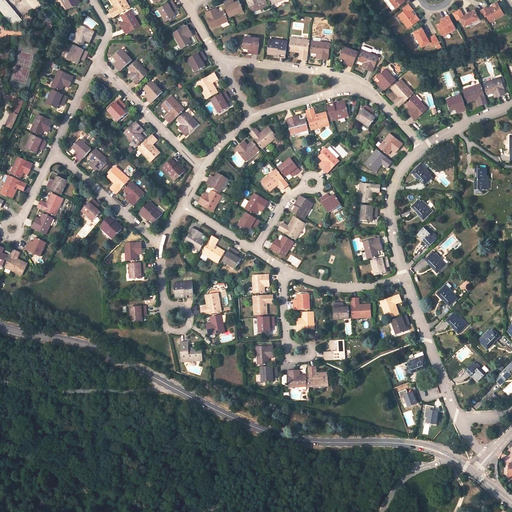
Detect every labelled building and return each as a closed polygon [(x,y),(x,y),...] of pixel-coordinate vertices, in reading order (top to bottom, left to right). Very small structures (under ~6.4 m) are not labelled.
[(38,10),(29,0),(25,0),(13,10),(22,21),(38,10)] [(70,8),(65,0),(61,0),(67,10),(70,8)] [(113,0),(117,7),(115,8),(110,11),(113,17),(130,7),(125,0),(113,0)] [(172,0),(158,9),(163,17),(165,16),(167,20),(175,16),(172,11),(171,9),(175,6),(172,0)] [(228,0),(223,2),(230,17),(238,14),(237,11),(242,9),(239,1),(234,3),(231,4),(229,0),(228,0)] [(246,0),(252,13),(268,6),(265,0),(246,0)] [(389,0),(396,8),(406,0),(389,0)] [(490,22),(504,14),(497,3),(492,5),(493,6),(489,9),(488,10),(486,7),(480,11),(484,17),(486,16),(490,22)] [(398,16),(408,28),(419,20),(416,16),(415,16),(412,13),(411,13),(410,12),(413,10),(408,5),(403,9),(404,11),(398,16)] [(228,21),(223,11),(218,13),(216,14),(214,10),(205,13),(212,28),(228,21)] [(479,19),(474,11),(463,17),(460,10),(453,13),(457,21),(460,19),(464,26),(473,21),(473,22),(479,19)] [(126,33),(140,25),(131,11),(122,16),(124,21),(126,23),(122,26),(126,33)] [(442,36),(455,28),(448,16),(443,19),(443,20),(441,22),(441,23),(436,26),(442,36)] [(79,26),(72,41),(82,46),(85,41),(86,39),(90,41),(94,33),(79,26)] [(186,26),(173,34),(181,49),(191,43),(188,39),(187,36),(191,34),(186,26)] [(422,29),(413,33),(416,39),(417,38),(422,47),(429,43),(431,46),(438,42),(434,36),(428,39),(426,37),(425,34),(422,29)] [(258,55),(260,38),(245,37),(243,49),(249,49),(252,49),(251,54),(258,55)] [(309,41),(291,38),(290,49),(300,50),(300,53),(300,59),(307,60),(309,41)] [(285,58),(287,42),(282,41),(282,44),(269,43),(268,52),(279,53),(279,56),(278,57),(285,58)] [(330,44),(313,42),(312,54),(317,54),(320,54),(319,59),(328,60),(330,44)] [(89,52),(73,45),(69,54),(72,55),(69,60),(78,64),(80,59),(81,57),(86,59),(89,52)] [(353,67),(358,52),(349,48),(348,51),(343,49),(340,57),(345,59),(348,60),(346,65),(353,67)] [(378,56),(362,50),(358,60),(363,63),(366,64),(364,68),(372,71),(378,56)] [(132,60),(125,53),(124,55),(120,52),(114,58),(117,62),(119,64),(116,67),(120,71),(132,60)] [(202,52),(188,60),(192,69),(195,67),(197,72),(205,67),(203,63),(201,60),(205,57),(202,52)] [(148,73),(137,61),(129,69),(132,73),(134,75),(131,78),(137,85),(148,73)] [(59,71),(51,87),(61,91),(64,86),(65,83),(70,85),(73,78),(59,71)] [(381,81),(383,83),(379,86),(384,91),(396,80),(389,73),(387,74),(384,71),(377,77),(381,81)] [(214,74),(197,84),(206,99),(215,94),(210,85),(212,83),(217,80),(214,74)] [(500,78),(484,84),(488,95),(493,93),(496,92),(497,97),(505,94),(500,78)] [(393,87),(400,95),(398,97),(394,101),(399,107),(414,94),(401,80),(393,87)] [(151,104),(162,93),(156,86),(154,88),(151,84),(144,90),(148,94),(150,96),(146,99),(151,104)] [(466,100),(477,96),(478,99),(480,105),(487,103),(481,85),(463,90),(466,100)] [(391,89),(398,97),(400,95),(393,87),(391,89)] [(68,97),(53,91),(49,99),(51,100),(49,105),(57,109),(59,104),(61,101),(65,103),(68,97)] [(225,103),(224,101),(228,98),(225,92),(210,100),(215,109),(217,108),(220,112),(228,108),(225,103)] [(456,109),(458,108),(460,112),(466,110),(461,95),(452,98),(453,100),(448,102),(450,110),(456,109)] [(170,123),(184,110),(172,96),(164,104),(172,112),(169,114),(165,118),(170,123)] [(427,109),(415,96),(407,103),(411,107),(413,110),(409,113),(415,120),(427,109)] [(15,106),(21,109),(24,103),(17,100),(15,106)] [(120,100),(108,111),(114,118),(116,116),(120,120),(126,114),(123,110),(121,107),(124,104),(120,100)] [(172,112),(164,104),(162,106),(169,114),(172,112)] [(335,117),(347,114),(345,105),(335,108),(334,106),(333,104),(327,106),(332,122),(335,121),(335,117)] [(11,114),(17,117),(21,109),(15,106),(11,114)] [(366,106),(356,120),(364,125),(366,123),(370,126),(375,118),(371,115),(368,113),(371,110),(366,106)] [(327,116),(316,119),(315,116),(314,110),(306,112),(312,131),(329,126),(327,116)] [(198,125),(186,112),(178,120),(182,125),(184,127),(180,130),(186,137),(198,125)] [(5,126),(11,129),(17,117),(11,114),(5,126)] [(38,116),(30,131),(40,136),(43,131),(44,128),(49,131),(52,123),(38,116)] [(287,120),(291,136),(300,133),(301,137),(309,135),(305,120),(300,121),(297,122),(295,117),(287,120)] [(136,122),(124,133),(136,146),(144,138),(140,134),(138,132),(142,128),(136,122)] [(261,136),(270,129),(269,127),(260,134),(261,136)] [(262,149),(277,137),(270,129),(261,136),(260,134),(256,129),(250,134),(262,149)] [(32,135),(28,143),(31,145),(29,150),(36,154),(38,149),(40,146),(44,148),(47,142),(32,135)] [(138,149),(150,162),(158,155),(150,147),(152,145),(157,140),(152,135),(138,149)] [(402,145),(390,135),(379,148),(388,156),(392,151),(393,149),(397,152),(402,145)] [(80,162),(91,150),(84,143),(83,145),(79,142),(72,148),(77,152),(79,154),(76,158),(80,162)] [(236,149),(246,161),(259,151),(252,142),(248,145),(246,147),(243,143),(236,149)] [(150,147),(158,155),(160,153),(152,145),(150,147)] [(109,161),(96,149),(88,158),(92,162),(94,164),(91,167),(98,173),(109,161)] [(339,162),(327,150),(319,158),(323,162),(324,164),(321,167),(327,174),(339,162)] [(377,150),(365,165),(373,171),(380,163),(382,164),(387,169),(392,162),(377,150)] [(184,172),(176,164),(178,163),(179,162),(174,157),(163,168),(166,172),(169,170),(177,179),(184,172)] [(18,158),(11,173),(21,178),(23,173),(24,170),(29,172),(32,165),(18,158)] [(297,165),(293,159),(291,161),(290,159),(283,164),(284,166),(280,169),(286,177),(290,173),(292,171),(295,175),(300,171),(296,166),(297,165)] [(185,171),(178,163),(176,164),(184,172),(185,171)] [(375,173),(382,164),(380,163),(373,171),(375,173)] [(433,178),(426,171),(427,170),(421,164),(413,172),(419,178),(418,180),(424,186),(433,178)] [(130,180),(116,167),(109,175),(117,182),(115,185),(111,189),(117,194),(130,180)] [(486,181),(486,170),(475,169),(475,182),(477,182),(477,192),(475,193),(482,193),(482,189),(487,189),(488,181),(486,181)] [(166,172),(174,181),(177,179),(169,170),(166,172)] [(276,170),(262,181),(268,189),(277,182),(279,185),(283,190),(289,185),(276,170)] [(206,184),(220,192),(225,184),(223,183),(226,179),(217,173),(214,178),(213,181),(209,178),(206,184)] [(117,182),(109,175),(107,177),(115,185),(117,182)] [(9,176),(1,193),(10,197),(15,187),(17,189),(23,191),(27,185),(9,176)] [(47,188),(61,195),(65,186),(63,185),(65,180),(57,177),(55,181),(54,184),(49,182),(47,188)] [(134,206),(145,194),(132,182),(124,191),(128,195),(130,196),(127,200),(134,206)] [(277,182),(268,189),(270,192),(279,185),(277,182)] [(368,203),(370,192),(373,193),(380,193),(380,186),(360,184),(358,202),(368,203)] [(203,196),(199,203),(213,212),(221,197),(211,191),(208,196),(207,198),(203,196)] [(254,194),(246,209),(255,214),(258,210),(259,207),(263,210),(268,202),(254,194)] [(38,208),(56,216),(63,199),(54,195),(49,205),(46,204),(41,201),(38,208)] [(329,213),(336,208),(335,206),(340,203),(335,195),(330,198),(327,200),(325,196),(320,199),(329,213)] [(303,214),(310,202),(302,198),(296,207),(295,206),(293,205),(290,211),(304,219),(306,215),(303,214)] [(93,200),(82,211),(87,215),(85,217),(92,223),(95,219),(100,212),(96,209),(94,206),(97,203),(93,200)] [(419,213),(425,219),(433,212),(426,206),(425,207),(419,200),(411,208),(417,215),(419,213)] [(310,202),(303,214),(306,215),(313,204),(310,202)] [(159,211),(150,203),(148,205),(157,213),(159,211)] [(142,211),(149,218),(147,221),(146,222),(152,226),(163,214),(159,211),(157,213),(148,205),(142,211)] [(378,207),(362,205),(361,216),(363,216),(363,221),(372,222),(373,217),(373,214),(377,215),(378,207)] [(149,218),(142,211),(140,213),(147,221),(149,218)] [(260,221),(246,213),(241,221),(243,222),(241,227),(249,231),(251,227),(252,225),(257,227),(260,221)] [(417,215),(423,221),(425,219),(419,213),(417,215)] [(46,234),(53,219),(43,214),(41,219),(39,222),(35,220),(32,227),(46,234)] [(104,229),(114,238),(121,231),(112,223),(114,221),(115,220),(110,216),(100,227),(103,230),(104,229)] [(296,240),(305,224),(296,219),(290,228),(288,227),(282,223),(279,229),(296,240)] [(122,229),(114,221),(112,223),(121,231),(122,229)] [(437,239),(432,233),(433,232),(427,226),(419,233),(425,239),(423,241),(429,247),(437,239)] [(184,242),(199,251),(205,241),(201,238),(198,237),(200,233),(193,228),(184,242)] [(103,230),(113,239),(114,238),(104,229),(103,230)] [(213,248),(215,245),(218,240),(212,236),(202,253),(218,263),(223,254),(213,248)] [(284,258),(293,243),(283,237),(280,242),(279,244),(275,241),(270,249),(284,258)] [(33,243),(32,246),(28,244),(25,250),(40,256),(43,249),(41,248),(44,243),(36,239),(33,243)] [(379,239),(363,243),(367,260),(378,257),(377,251),(376,248),(381,247),(379,239)] [(125,244),(126,261),(137,260),(137,255),(137,252),(142,251),(141,243),(125,244)] [(224,252),(215,245),(213,248),(223,254),(224,252)] [(237,256),(234,255),(236,251),(231,248),(222,262),(231,267),(232,265),(236,267),(241,259),(237,256)] [(16,262),(17,259),(20,253),(13,250),(5,268),(22,275),(26,267),(16,262)] [(433,266),(439,272),(447,265),(441,258),(440,259),(433,253),(425,261),(431,267),(433,266)] [(387,257),(371,262),(373,271),(376,271),(377,276),(386,273),(385,268),(384,265),(389,264),(387,257)] [(146,263),(130,264),(130,273),(133,272),(133,278),(142,278),(142,273),(142,269),(146,269),(146,263)] [(253,276),(254,293),(265,292),(265,287),(264,284),(269,284),(269,275),(253,276)] [(193,297),(192,281),(187,282),(188,285),(175,286),(176,295),(187,294),(187,297),(187,298),(193,297)] [(442,300),(449,307),(458,299),(451,292),(451,291),(446,285),(438,292),(444,298),(442,300)] [(203,316),(222,312),(219,294),(208,296),(210,307),(207,307),(201,308),(203,316)] [(273,295),(253,296),(254,315),(264,314),(264,304),(267,303),(273,303),(273,295)] [(294,310),(310,309),(310,299),(307,300),(307,295),(297,295),(298,300),(298,303),(294,303),(294,310)] [(399,295),(381,302),(386,319),(396,316),(392,305),(395,304),(401,302),(399,295)] [(350,299),(352,319),(371,318),(370,307),(359,308),(359,305),(359,299),(350,299)] [(334,320),(343,320),(343,317),(349,317),(348,308),(343,308),(340,308),(339,303),(333,304),(334,320)] [(146,306),(130,307),(131,316),(133,316),(133,321),(142,321),(142,315),(142,313),(146,313),(146,306)] [(314,329),(313,312),(302,313),(302,318),(302,321),(297,321),(298,330),(314,329)] [(454,313),(446,321),(453,328),(454,327),(460,333),(468,325),(462,319),(461,320),(454,313)] [(211,323),(212,325),(207,326),(209,335),(225,332),(222,315),(211,317),(211,323)] [(406,315),(391,321),(394,330),(397,329),(398,334),(407,331),(405,326),(404,323),(409,321),(406,315)] [(270,327),(270,324),(275,323),(274,317),(258,318),(258,327),(261,327),(261,332),(271,331),(270,327)] [(492,329),(485,336),(484,335),(478,341),(486,349),(492,342),(493,344),(500,337),(492,329)] [(334,353),(331,353),(325,353),(325,360),(345,359),(344,341),(333,342),(334,353)] [(180,342),(182,362),(200,361),(199,350),(189,351),(189,348),(188,342),(180,342)] [(257,347),(258,364),(269,364),(269,358),(268,355),(273,355),(273,346),(257,347)] [(201,347),(189,348),(189,351),(199,350),(200,361),(203,361),(201,347)] [(416,360),(407,364),(411,374),(420,371),(419,369),(428,366),(424,356),(415,359),(416,360)] [(511,362),(511,363),(501,373),(506,378),(511,373),(510,372),(511,371),(511,362)] [(479,368),(474,363),(465,371),(471,376),(473,375),(479,381),(487,373),(480,367),(479,368)] [(277,367),(261,368),(261,377),(264,377),(264,382),(273,382),(273,377),(273,374),(277,373),(277,367)] [(308,368),(309,387),(328,386),(327,376),(316,376),(316,373),(316,367),(308,368)] [(297,376),(296,371),(288,371),(289,388),(306,387),(305,375),(300,375),(297,376)] [(414,398),(412,392),(408,394),(406,390),(399,392),(403,404),(407,403),(408,407),(416,404),(414,398)] [(437,417),(438,412),(433,411),(434,407),(426,405),(424,418),(427,419),(427,423),(436,424),(437,417)]
